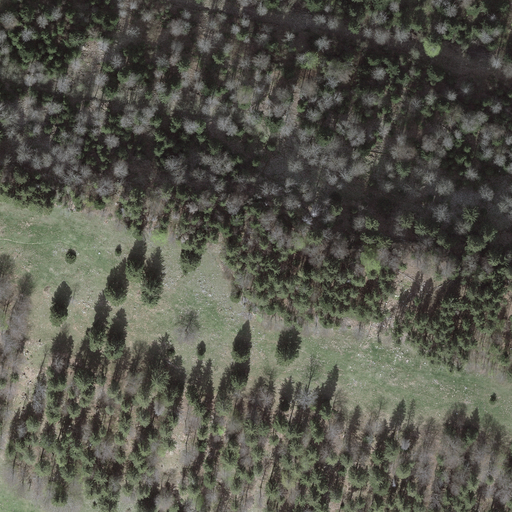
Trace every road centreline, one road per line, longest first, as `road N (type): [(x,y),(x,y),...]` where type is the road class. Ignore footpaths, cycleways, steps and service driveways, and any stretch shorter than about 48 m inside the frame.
road 1 (track): [(184,0),(368,34),(511,77)]
road 2 (track): [(0,75),(157,104),(274,139)]
